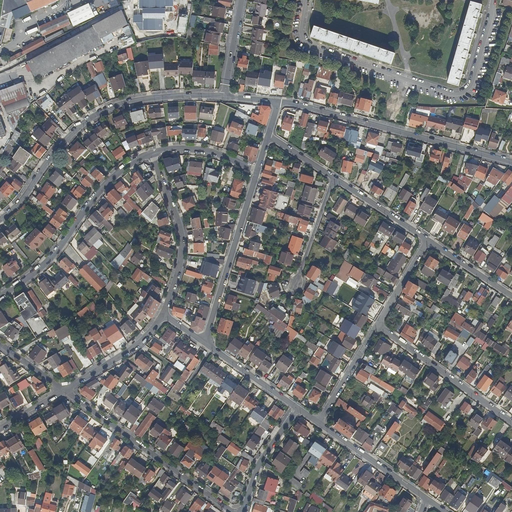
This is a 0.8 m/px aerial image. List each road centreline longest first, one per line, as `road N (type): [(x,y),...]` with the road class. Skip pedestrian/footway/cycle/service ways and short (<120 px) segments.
road 1 (residential): [(222,96),(109,108),(72,132),(0,217)]
road 2 (residential): [(511,162),(279,101)]
road 3 (residential): [(150,153),(113,176),(57,249),(0,296)]
road 4 (residential): [(63,390),(230,511)]
road 5 (residential): [(426,240),(268,134)]
road 6 (residential): [(257,171),(204,342)]
road 7 (residential): [(150,153),(184,241),(163,314)]
road 8 (residential): [(378,324),(511,421)]
road 9 (residential): [(318,422),(426,499)]
road 10 (residential): [(163,314),(123,354),(63,390)]
road 11 (unknown): [(0,79),(18,73),(35,82),(111,37)]
